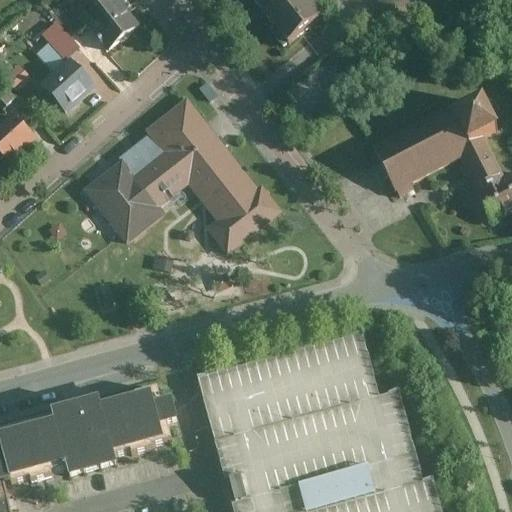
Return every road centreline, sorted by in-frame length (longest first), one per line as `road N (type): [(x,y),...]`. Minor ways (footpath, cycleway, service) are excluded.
road 1 (residential): [(0,392),(404,285)]
road 2 (residential): [(199,43),(336,223),(404,285)]
road 3 (residential): [(199,43),(0,219)]
road 4 (residential): [(404,285),(455,327),(511,438)]
